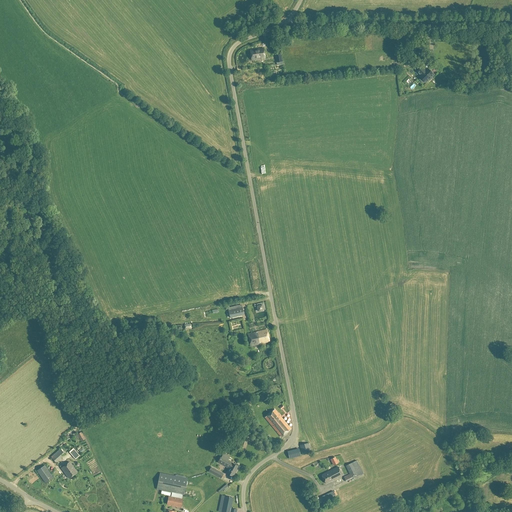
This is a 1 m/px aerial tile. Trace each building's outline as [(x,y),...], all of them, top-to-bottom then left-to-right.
[(252,60),(265,58),(264,48),(250,50),(252,60)] [(425,81),(426,82),(429,80),(430,81),(432,78),(431,77),(434,74),(432,73),(433,72),(431,70),(430,71),(429,69),(426,72),(425,71),(426,70),(422,67),(418,71),(421,75),(420,76),(422,77),(425,81)] [(258,311),(266,309),(264,302),(257,304),(257,306),(256,306),(258,311)] [(228,310),(230,318),(244,315),(242,307),(228,310)] [(251,346),(270,341),(267,330),(248,334),(251,346)] [(265,418),(281,437),(291,429),(275,409),(265,418)] [(309,443),(300,445),(302,455),(311,453),(309,443)] [(65,446),(64,447),(61,450),(60,449),(51,457),(56,463),(69,451),(65,446)] [(82,454),(75,447),(69,452),(76,459),(82,454)] [(227,467),(227,466),(230,468),(227,473),(233,476),(236,471),(239,467),(232,463),(229,462),(227,461),(230,457),(223,453),(220,460),(219,459),(218,462),(220,463),(220,464),(227,467)] [(350,474),(344,477),(346,481),(363,474),(357,461),(346,466),(350,474)] [(62,468),(69,479),(77,473),(70,462),(62,468)] [(45,465),(37,471),(45,483),(53,477),(45,465)] [(219,472),(211,467),(209,472),(216,476),(219,472)] [(326,484),(342,476),(338,467),(322,475),(326,484)] [(160,473),(156,489),(171,492),(170,497),(168,496),(167,505),(181,508),(183,499),(181,499),(182,494),(184,495),(187,478),(160,473)] [(319,499),(321,503),(336,496),(335,496),(334,492),(333,492),(319,499)] [(219,511),(222,511),(221,511),(236,511),(237,509),(231,508),(233,498),(222,496),(219,511)]
